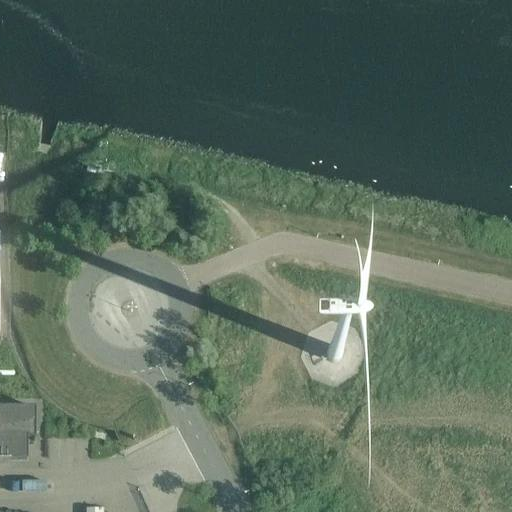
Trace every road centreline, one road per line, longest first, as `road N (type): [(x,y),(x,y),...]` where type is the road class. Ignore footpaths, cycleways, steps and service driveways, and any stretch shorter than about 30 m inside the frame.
road 1 (unclassified): [(175,286),(286,242),(511,292)]
road 2 (unclassified): [(175,286),(152,261),(125,256),(95,270),(82,294),(81,311),(100,344),(128,354),(152,349)]
road 3 (unclassified): [(238,511),(152,349)]
